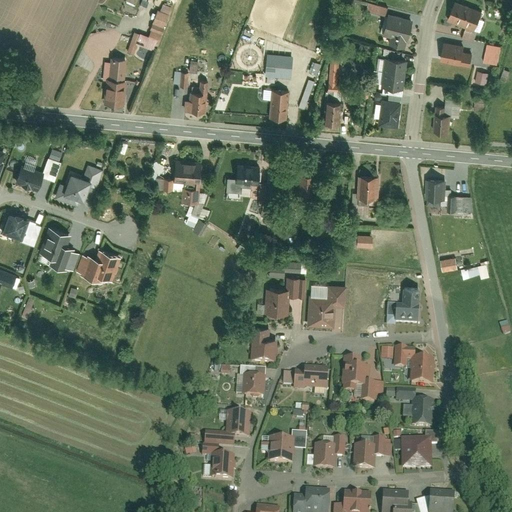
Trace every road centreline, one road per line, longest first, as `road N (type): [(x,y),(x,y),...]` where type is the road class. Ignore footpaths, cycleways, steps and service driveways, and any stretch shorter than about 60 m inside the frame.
road 1 (tertiary): [(412,152),(0,114)]
road 2 (residential): [(470,476),(259,479)]
road 3 (residential): [(412,152),(443,332)]
road 4 (residential): [(431,0),(412,152)]
road 5 (residential): [(443,332),(470,476)]
road 6 (residential): [(443,332),(315,342)]
road 7 (residential): [(0,197),(123,232)]
